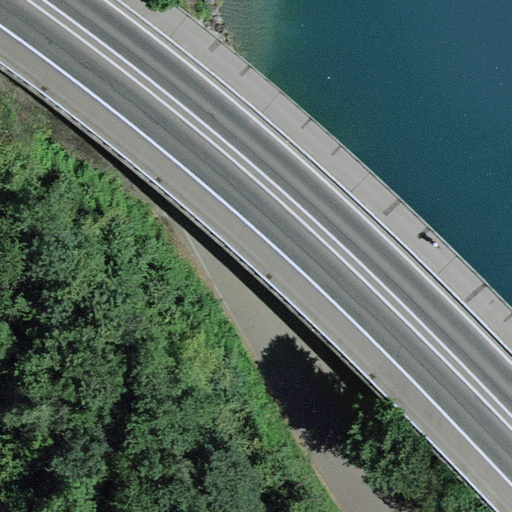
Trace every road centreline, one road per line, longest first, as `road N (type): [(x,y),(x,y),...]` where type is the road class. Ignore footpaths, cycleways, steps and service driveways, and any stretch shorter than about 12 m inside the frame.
road 1 (primary): [(511,423),(285,198),(158,90),(32,0)]
road 2 (unclassified): [(85,0),(380,511)]
